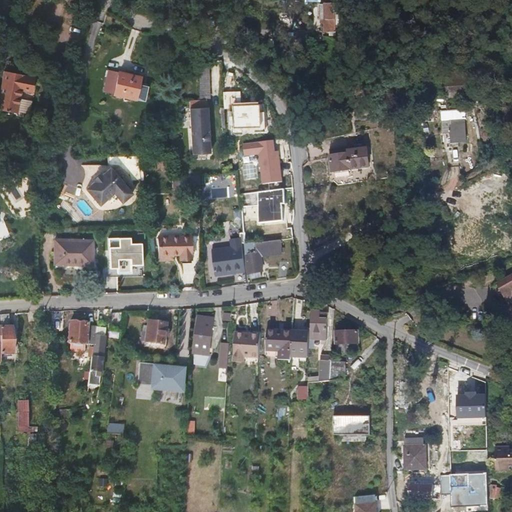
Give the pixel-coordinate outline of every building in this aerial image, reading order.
[(335,3),(325,3),(325,29),(335,30),(335,3)] [(32,32),(2,26),(0,33),(0,67),(14,70),(19,49),(29,50),(32,32)] [(441,53),(441,54),(464,51),(464,45),(454,46),(440,48),(441,53)] [(465,68),(446,71),(448,97),(461,95),(461,89),(468,88),(465,68)] [(141,76),(118,71),(109,69),(104,91),(113,93),(124,95),(128,96),(144,100),(147,85),(139,84),(141,76)] [(24,93),(36,95),(38,76),(4,71),(0,101),(0,110),(21,113),(24,93)] [(200,73),(200,98),(212,98),(212,73),(200,73)] [(344,105),(342,77),(324,77),(324,101),(334,101),(335,105),(344,105)] [(189,106),(191,153),(209,152),(207,105),(189,106)] [(375,114),(374,106),(351,107),(351,115),(375,114)] [(468,141),(465,119),(450,121),(452,143),(468,141)] [(332,171),(354,168),(370,166),(369,147),(353,148),(346,149),(346,153),(330,155),(332,171)] [(99,204),(113,192),(121,202),(132,193),(110,167),(102,174),(94,181),(85,188),(99,204)] [(102,174),(100,172),(92,179),(94,181),(102,174)] [(283,198),(264,199),(265,216),(288,215),(288,203),(283,203),(283,198)] [(253,206),(243,207),(244,216),(245,231),(245,238),(256,237),(253,206)] [(296,237),(295,227),(285,228),(286,238),(296,237)] [(245,238),(245,231),(241,232),(241,238),(235,238),(235,247),(215,249),(217,275),(233,274),(233,285),(234,285),(245,283),(246,283),(243,254),(245,246),(245,244),(246,243),(245,238)] [(123,232),(104,232),(106,276),(124,275),(124,253),(112,253),(112,242),(123,241),(123,232)] [(159,241),(156,242),(158,265),(169,265),(169,260),(179,259),(179,262),(191,261),(191,240),(182,240),(164,241),(159,241)] [(280,240),(245,244),(245,246),(248,273),(264,271),(262,254),(281,252),(280,240)] [(90,242),(53,241),(52,266),(90,266),(90,242)] [(511,297),(511,275),(497,283),(507,301),(511,297)] [(310,318),(310,332),(310,338),(329,339),(329,318),(319,318),(319,312),(319,310),(310,310),(310,318)] [(7,314),(1,314),(1,326),(1,333),(0,353),(11,353),(11,327),(8,327),(7,314)] [(213,316),(197,315),(196,319),(195,339),(194,352),(210,353),(211,344),(212,329),(213,316)] [(169,322),(147,319),(144,339),(166,342),(169,322)] [(95,334),(96,325),(86,324),(86,321),(70,320),(68,341),(85,342),(85,339),(94,339),(95,334)] [(106,326),(96,325),(95,334),(105,336),(105,335),(106,326)] [(292,356),(293,331),(280,331),(268,330),(267,351),(280,351),(280,360),(292,360),(292,356)] [(337,331),(339,352),(360,350),(357,330),(337,331)] [(293,331),(292,356),(309,357),(310,338),(310,332),(299,331),(293,331)] [(260,355),(261,334),(236,332),(234,362),(245,363),(245,356),(260,357),(260,355)] [(105,336),(95,334),(94,339),(92,350),(88,379),(87,384),(95,385),(96,375),(100,375),(105,336)] [(230,344),(230,343),(222,342),(220,364),(220,367),(229,367),(229,364),(230,344)] [(87,387),(87,384),(88,379),(92,350),(88,349),(83,387),(87,387)] [(280,351),(267,351),(267,352),(267,360),(273,360),(280,360),(280,351)] [(331,363),(331,361),(321,360),(319,381),(330,380),(331,363)] [(340,362),(331,363),(330,380),(333,380),(342,379),(340,362)] [(188,368),(142,363),(140,383),(154,384),(154,389),(186,392),(188,368)] [(30,400),(27,400),(27,424),(37,424),(37,423),(41,422),(39,398),(39,376),(29,376),(30,400)] [(310,385),(299,385),(299,398),(311,398),(310,385)] [(492,386),(490,396),(500,398),(502,388),(492,386)] [(464,394),(456,395),(456,418),(486,418),(485,394),(476,394),(476,392),(464,392),(464,394)] [(27,424),(27,400),(18,401),(18,428),(27,428),(27,424)] [(371,413),(334,413),(334,434),(371,434),(371,413)] [(190,419),(187,432),(194,434),(197,421),(190,419)] [(125,435),(126,424),(110,422),(109,432),(125,435)] [(26,447),(33,448),(36,432),(28,432),(26,447)] [(511,458),(511,447),(508,447),(508,444),(494,444),(494,464),(509,464),(509,459),(511,458)] [(426,459),(426,445),(405,445),(405,469),(426,468),(426,459)] [(500,498),(501,485),(492,485),(491,498),(500,498)] [(373,511),(374,495),(352,495),(352,511),(373,511)]
